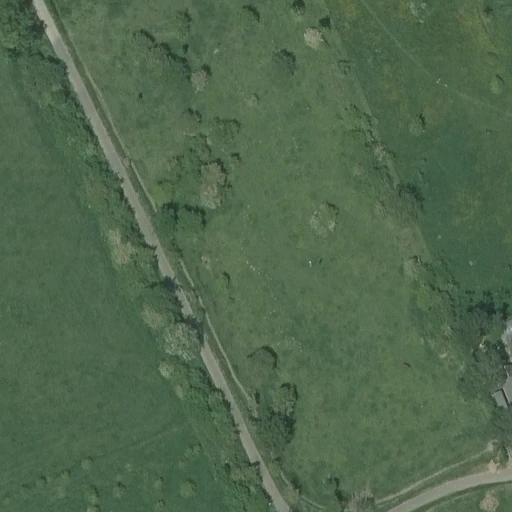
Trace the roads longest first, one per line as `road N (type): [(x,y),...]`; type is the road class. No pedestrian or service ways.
road 1 (unclassified): [(280,511),(34,0)]
road 2 (unclassified): [(397,511),(451,486),(511,472)]
